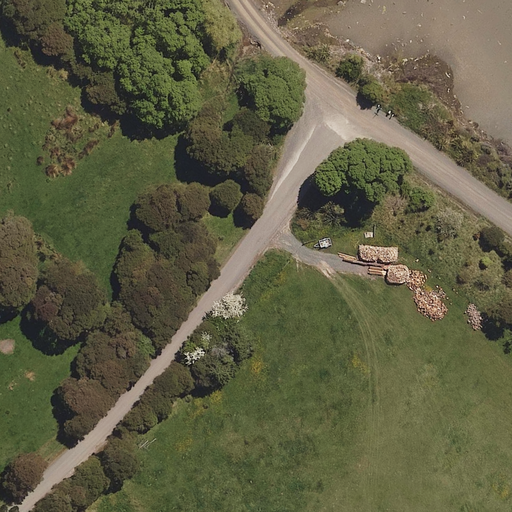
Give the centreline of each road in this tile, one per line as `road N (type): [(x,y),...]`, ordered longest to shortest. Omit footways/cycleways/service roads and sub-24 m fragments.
road 1 (residential): [(351,105),(194,321),(15,511)]
road 2 (unclassified): [(511,221),(351,105)]
road 3 (unclassified): [(351,105),(288,57),(238,0)]
